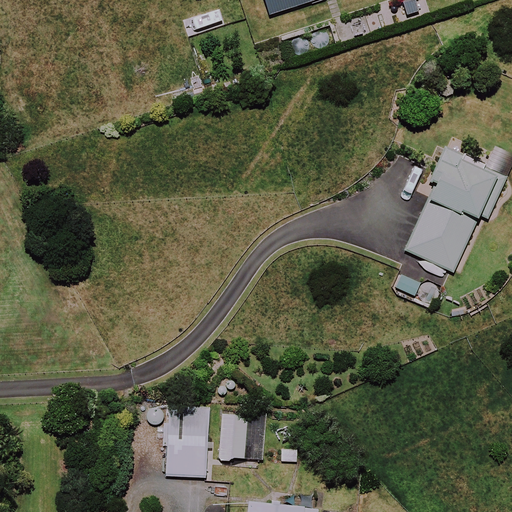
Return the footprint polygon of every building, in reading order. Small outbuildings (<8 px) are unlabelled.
[(316,0),(260,0),(266,17),(316,0)] [(487,220),(504,181),(494,176),(444,154),(422,204),(424,205),(403,252),(451,273),(472,226),(476,216),(487,220)] [(417,283),(398,276),(392,293),(410,300),(417,283)] [(208,410),(168,407),(163,476),(203,479),(208,410)] [(248,417),(222,415),(219,459),(245,461),(248,417)]
